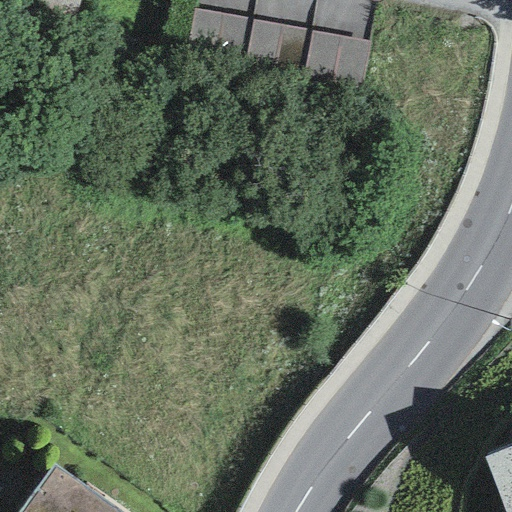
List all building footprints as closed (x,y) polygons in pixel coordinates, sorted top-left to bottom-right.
[(0,0),(0,10),(59,25),(65,0),(0,0)] [(257,20),(206,16),(202,56),(254,60),(257,20)] [(305,23),(257,20),(254,60),(303,63),(305,23)] [(357,26),(305,23),(303,63),(355,66),(357,26)] [(511,511),(511,427),(510,427),(509,444),(480,455),(502,511),(511,511)] [(122,511),(54,463),(18,511),(122,511)]
